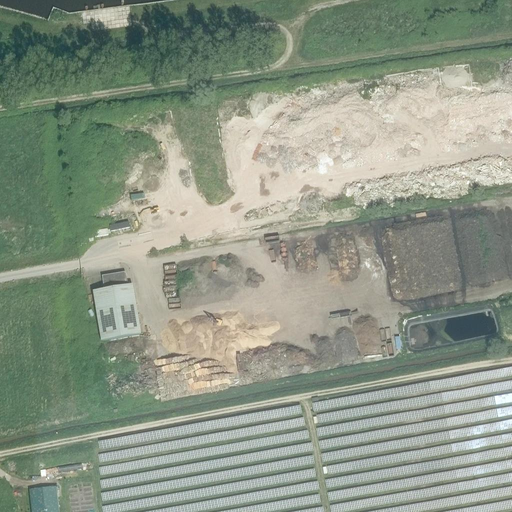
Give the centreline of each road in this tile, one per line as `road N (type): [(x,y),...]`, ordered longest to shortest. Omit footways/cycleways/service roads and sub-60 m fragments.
road 1 (track): [(80,264),(135,251),(261,196),(455,146),(487,177),(511,180)]
road 2 (track): [(0,109),(280,67),(303,15),(347,0)]
road 3 (track): [(135,251),(166,332),(191,337),(411,307)]
road 4 (track): [(280,67),(511,35)]
road 5 (track): [(292,36),(265,26),(176,33),(82,15)]
